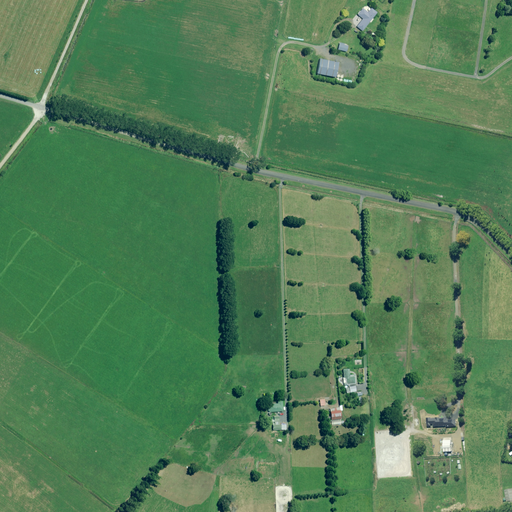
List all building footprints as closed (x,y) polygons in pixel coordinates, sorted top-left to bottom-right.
[(377,13),(371,8),(367,12),(362,8),(357,15),(362,19),(356,26),(362,31),(377,13)] [(344,44),(339,43),(337,49),(346,52),(347,46),(343,45),(344,44)] [(338,62),(319,59),(316,73),(335,77),(338,62)] [(344,385),(344,384),(345,393),(355,392),(354,383),(353,375),(349,375),(348,369),(342,369),(344,385)] [(271,415),(271,412),(282,411),(282,401),(277,401),(277,404),(268,405),(268,412),(268,416),(271,415)] [(433,410),(432,405),(423,406),(423,409),(422,409),(422,412),(424,412),(425,417),(434,415),(434,417),(437,416),(436,410),(433,410)] [(338,423),(337,419),(341,419),(339,408),(329,409),(331,420),(331,425),(335,425),(335,423),(338,423)] [(274,417),(274,425),(272,425),(272,430),(285,430),(285,428),(287,428),(287,425),(285,425),(281,424),(281,425),(279,425),(279,417),(274,417)]
